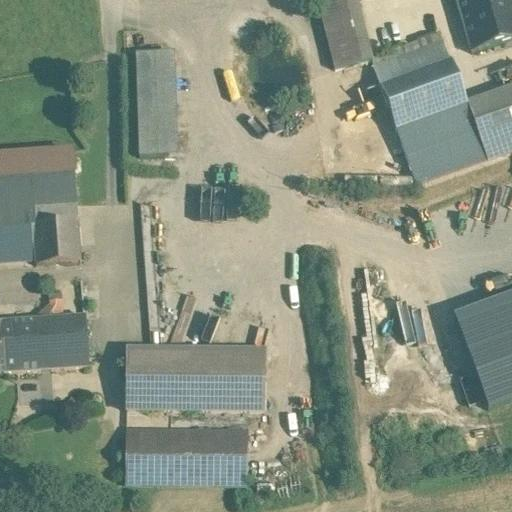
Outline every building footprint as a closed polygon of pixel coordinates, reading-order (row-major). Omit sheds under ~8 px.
[(369,61),(352,0),(315,0),(334,70),(369,61)] [(511,0),(455,0),(471,54),(511,42),(511,0)] [(442,43),(372,69),(379,87),(449,61),(442,43)] [(137,158),(175,157),(171,52),(132,54),(137,158)] [(449,61),(379,87),(396,133),(467,108),(467,106),(450,61),(449,61)] [(477,133),(434,148),(406,160),(416,188),(511,154),(511,98),(509,91),(467,106),(467,108),(477,133)] [(467,108),(396,133),(406,160),(434,148),(477,133),(467,108)] [(322,147),(324,137),(321,126),(315,117),(307,112),(296,110),(286,112),(277,118),(271,127),(269,137),(271,148),(277,156),(286,162),(297,164),(307,162),(316,156),(322,147)] [(73,153),(0,158),(0,229),(33,227),(78,224),(73,153)] [(78,224),(33,227),(36,265),(36,267),(80,265),(78,224)] [(0,229),(0,267),(36,265),(33,227),(0,229)] [(81,279),(47,281),(50,321),(84,319),(81,279)] [(511,414),(511,317),(459,338),(492,422),(511,414)] [(50,321),(2,324),(6,375),(87,369),(84,319),(50,321)] [(265,354),(127,353),(126,413),(264,415),(265,354)] [(248,435),(126,434),(125,485),(247,486),(248,435)]
